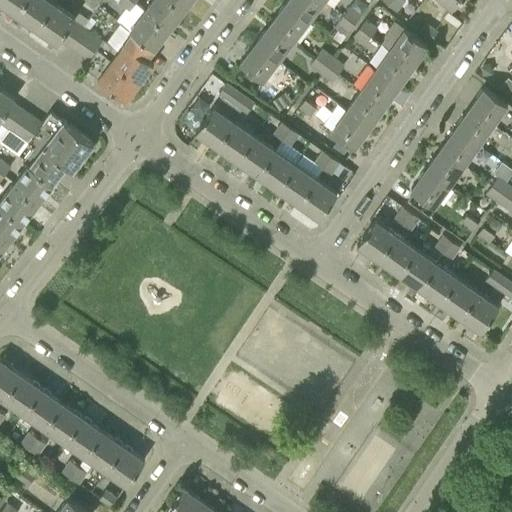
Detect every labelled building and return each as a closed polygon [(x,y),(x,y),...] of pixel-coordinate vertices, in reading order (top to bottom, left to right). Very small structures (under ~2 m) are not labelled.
[(0,0),(0,3),(16,15),(25,0),(0,0)] [(37,29),(55,4),(49,0),(25,0),(16,15),(37,29)] [(129,10),(135,1),(133,0),(118,0),(117,2),(129,10)] [(150,0),(143,9),(169,28),(184,8),(173,0),(150,0)] [(173,0),(184,8),(190,0),(173,0)] [(310,20),(324,0),(286,0),(286,1),(310,20)] [(390,0),(388,3),(396,10),(404,0),(390,0)] [(294,40),(310,20),(286,1),(270,21),(294,40)] [(57,43),(59,40),(74,19),(75,18),(55,4),(37,29),(57,43)] [(343,14),(355,23),(361,14),(349,5),(343,14)] [(128,29),(131,30),(154,48),(169,28),(143,9),(128,29)] [(348,32),(355,23),(343,14),(336,23),(348,32)] [(59,40),(69,46),(83,25),(74,19),(59,40)] [(360,26),(372,35),(378,27),(365,19),(360,26)] [(255,42),(279,60),(294,40),(270,21),(255,42)] [(432,38),(437,31),(425,22),(420,30),(432,38)] [(69,46),(79,53),(92,32),(83,25),(69,46)] [(368,40),(372,35),(360,26),(353,35),(364,44),(368,40)] [(389,47),(414,64),(429,44),(404,26),(389,47)] [(110,59),(139,81),(154,61),(148,56),(154,48),(131,30),(117,48),(105,38),(103,39),(97,47),(112,58),(110,59)] [(79,53),(88,59),(97,47),(103,39),(92,32),(79,53)] [(279,60),(255,42),(240,62),(264,80),(279,60)] [(126,97),(139,81),(110,59),(112,58),(97,47),(88,59),(84,66),(97,76),(126,97)] [(327,64),(333,55),(322,47),(316,55),(327,64)] [(399,85),(414,64),(389,47),(375,67),(399,85)] [(320,72),(327,64),(316,55),(309,64),(320,72)] [(327,64),(338,72),(345,64),(333,55),(327,64)] [(327,64),(320,72),(331,81),(338,72),(327,64)] [(384,105),(399,85),(375,67),(360,88),(384,105)] [(237,104),(244,94),(226,82),(219,91),(223,95),(237,104)] [(470,106),(494,123),(508,103),(484,86),(470,106)] [(0,119),(13,101),(15,97),(0,87),(0,119)] [(345,109),(369,126),(384,105),(360,88),(345,109)] [(237,104),(242,107),(247,111),(253,102),(254,101),(244,94),(237,104)] [(195,130),(216,145),(233,119),(242,107),(237,104),(223,95),(215,106),(213,105),(195,130)] [(310,115),(317,106),(305,97),(298,106),(310,115)] [(0,119),(0,122),(8,128),(22,107),(13,101),(0,119)] [(479,144),(494,123),(470,106),(455,127),(479,144)] [(32,114),(22,107),(8,128),(18,135),(32,114)] [(369,126),(345,109),(342,107),(328,126),(330,128),(330,129),(355,147),(369,126)] [(94,141),(51,109),(29,142),(29,143),(30,142),(33,144),(24,157),(29,161),(53,181),(67,163),(73,168),(94,141)] [(22,137),(29,142),(42,121),(32,114),(18,135),(22,137)] [(216,145),(236,159),(254,134),(233,119),(216,145)] [(273,132),(282,139),(291,126),(282,120),(273,132)] [(0,122),(0,139),(8,128),(0,122)] [(282,139),(291,145),(299,133),(291,126),(282,139)] [(464,165),(479,144),(455,127),(440,147),(464,165)] [(236,159),(257,173),(275,148),(254,134),(236,159)] [(425,168),(449,185),(464,165),(440,147),(425,168)] [(257,173),(278,188),(295,162),(275,148),(257,173)] [(314,160),(322,166),(331,155),(322,149),(314,160)] [(322,166),(331,172),(339,161),(331,155),(322,166)] [(0,170),(4,174),(11,166),(0,157),(0,170)] [(38,200),(53,181),(29,161),(13,181),(38,200)] [(278,188),(298,202),(316,177),(295,162),(278,188)] [(449,185),(425,168),(410,188),(435,206),(449,185)] [(503,191),(509,182),(497,175),(491,183),(503,191)] [(316,177),(298,202),(319,217),(337,191),(316,177)] [(0,202),(23,220),(38,200),(13,181),(0,198),(0,202)] [(511,184),(509,182),(503,191),(511,197),(511,184)] [(496,200),(503,191),(491,183),(485,192),(496,200)] [(511,197),(503,191),(496,200),(508,209),(511,203),(511,197)] [(0,231),(9,239),(23,220),(0,202),(0,231)] [(395,217),(402,223),(411,211),(403,205),(395,217)] [(402,223),(411,229),(419,217),(411,211),(402,223)] [(472,230),(479,221),(466,213),(460,221),(472,230)] [(357,243),(377,257),(395,232),(375,218),(357,243)] [(489,242),(495,233),(483,224),(477,233),(489,242)] [(0,250),(9,239),(0,231),(0,250)] [(377,257),(398,272),(416,247),(395,232),(377,257)] [(434,245),(443,251),(452,239),(443,233),(434,245)] [(443,251),(452,257),(461,245),(452,239),(443,251)] [(398,272),(419,286),(437,261),(416,247),(398,272)] [(419,286),(439,301),(457,275),(437,261),(419,286)] [(511,296),(511,281),(492,268),(486,278),(511,296)] [(439,301),(460,315),(478,290),(457,275),(439,301)] [(478,290),(460,315),(481,330),(498,304),(478,290)] [(0,395),(3,397),(20,372),(0,357),(0,395)] [(3,397),(23,411),(41,386),(20,372),(3,397)] [(23,411),(44,426),(62,400),(41,386),(23,411)] [(44,426),(64,440),(82,415),(62,400),(44,426)] [(64,440),(85,454),(103,429),(82,415),(64,440)] [(29,448),(37,436),(28,429),(20,441),(29,448)] [(85,454),(106,469),(123,443),(103,429),(85,454)] [(29,448),(38,454),(46,442),(37,436),(29,448)] [(123,443),(106,469),(126,483),(144,458),(123,443)] [(61,471),(70,476),(78,464),(70,458),(61,471)] [(11,473),(19,479),(28,466),(21,460),(11,473)] [(70,476),(79,482),(87,470),(78,464),(70,476)] [(19,479),(27,485),(36,472),(28,466),(19,479)] [(165,510),(167,511),(194,511),(204,499),(183,485),(165,510)] [(111,505),(117,497),(105,488),(99,496),(111,505)] [(55,511),(89,511),(67,496),(55,511)] [(194,511),(221,511),(204,499),(194,511)] [(0,509),(4,511),(16,511),(18,509),(7,501),(0,509)]
